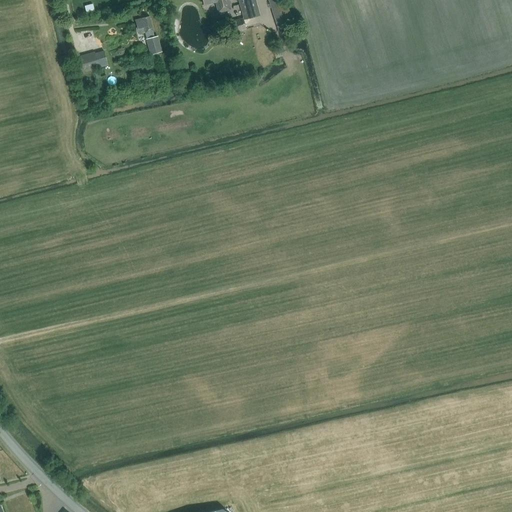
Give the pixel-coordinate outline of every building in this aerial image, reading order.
[(208,0),(209,3),(215,2),(217,13),(229,10),(227,0),(208,0)] [(260,16),(255,0),(237,0),(243,19),(230,23),(233,34),(246,31),(243,20),(260,16)] [(280,4),(278,0),(267,0),(275,23),(291,18),(286,2),(280,4)] [(146,41),(148,40),(151,53),(159,52),(156,38),(154,38),(152,32),(149,17),(142,19),(136,21),(138,30),(139,35),(144,34),(146,41)] [(272,52),(276,58),(282,55),(279,48),(272,52)] [(97,66),(94,52),(74,56),(77,71),(97,66)]
